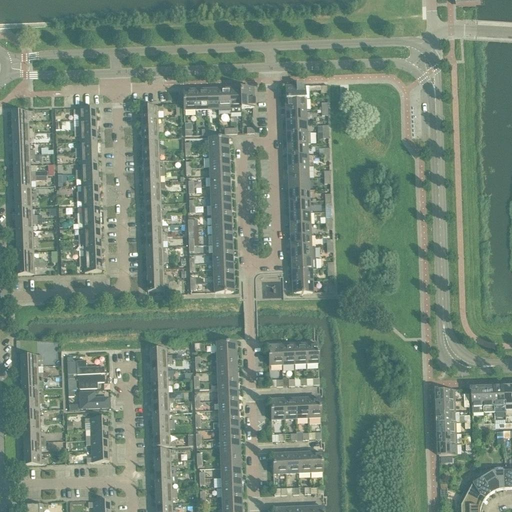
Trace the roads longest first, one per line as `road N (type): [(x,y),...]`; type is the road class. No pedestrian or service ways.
road 1 (residential): [(0,301),(120,293),(124,286),(117,89)]
road 2 (residential): [(273,143),(278,257),(273,265),(250,265),(241,152),(254,142)]
road 3 (tertiary): [(441,313),(437,115)]
road 4 (tertiary): [(428,48),(270,47)]
road 5 (tertiary): [(270,47),(115,53)]
road 6 (tertiary): [(116,74),(271,69)]
road 7 (tertiary): [(271,69),(383,64),(412,71)]
